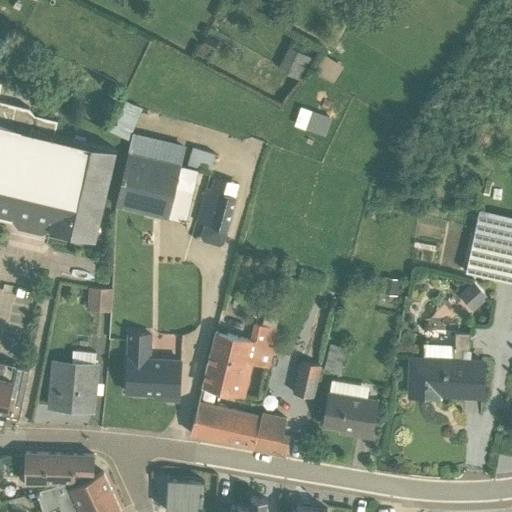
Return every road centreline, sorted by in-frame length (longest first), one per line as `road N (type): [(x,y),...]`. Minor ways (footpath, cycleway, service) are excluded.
road 1 (residential): [(511,488),(442,491),(126,445)]
road 2 (unknown): [(175,452),(250,160)]
road 3 (residential): [(126,445),(0,439)]
